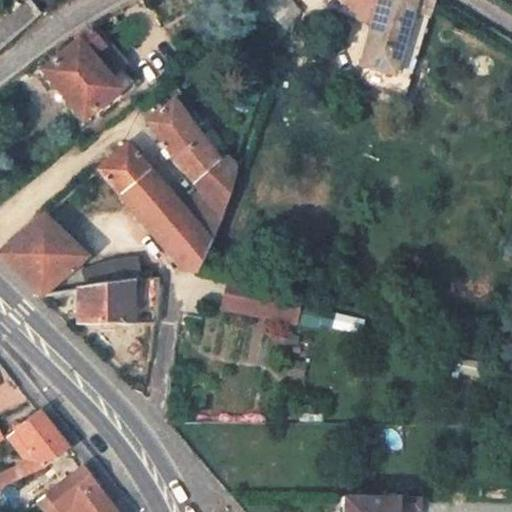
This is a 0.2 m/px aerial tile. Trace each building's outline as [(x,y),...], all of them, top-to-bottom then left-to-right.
[(0,51),(42,14),(29,0),(26,0),(0,23),(0,51)] [(292,0),(266,0),(264,3),(284,28),(299,7),(292,0)] [(368,23),(357,61),(390,71),(413,0),(336,0),(340,3),(368,23)] [(413,0),(390,71),(357,61),(352,80),(402,95),(429,0),(413,0)] [(118,87),(106,73),(87,51),(100,41),(88,26),(39,68),(81,118),(116,89),(118,87)] [(106,73),(119,63),(100,41),(87,51),(106,73)] [(192,181),(200,192),(218,216),(235,163),(231,158),(227,156),(224,153),(220,154),(215,154),(172,96),(145,117),(192,181)] [(96,168),(116,192),(148,166),(127,141),(96,168)] [(148,166),(116,192),(176,263),(197,269),(210,237),(182,204),(174,196),(148,166)] [(200,192),(182,204),(210,237),(218,216),(200,192)] [(73,286),(140,277),(136,253),(86,263),(82,257),(83,252),(43,215),(0,252),(0,253),(42,295),(50,288),(73,286)] [(140,277),(73,286),(77,324),(155,321),(158,274),(140,277)] [(296,325),(302,297),(231,278),(225,306),(296,325)] [(68,451),(39,415),(17,433),(37,460),(28,464),(17,469),(22,479),(43,470),(68,451)] [(37,460),(17,433),(10,438),(28,464),(37,460)] [(22,479),(17,469),(2,476),(7,485),(22,479)] [(112,511),(99,494),(82,471),(38,503),(44,511),(112,511)] [(340,494),(339,511),(412,511),(413,508),(419,507),(420,496),(340,494)]
